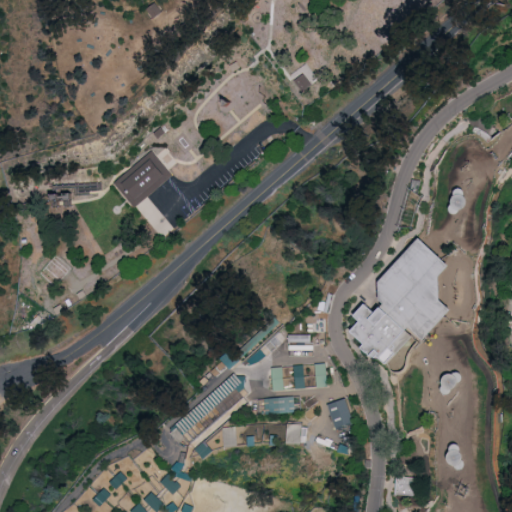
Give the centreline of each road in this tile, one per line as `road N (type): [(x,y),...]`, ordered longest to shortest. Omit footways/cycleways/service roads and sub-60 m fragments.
road 1 (residential): [(10,381),(67,360),(140,308),(484,0)]
road 2 (motorway): [(0,486),(41,421),(138,327),(173,279)]
